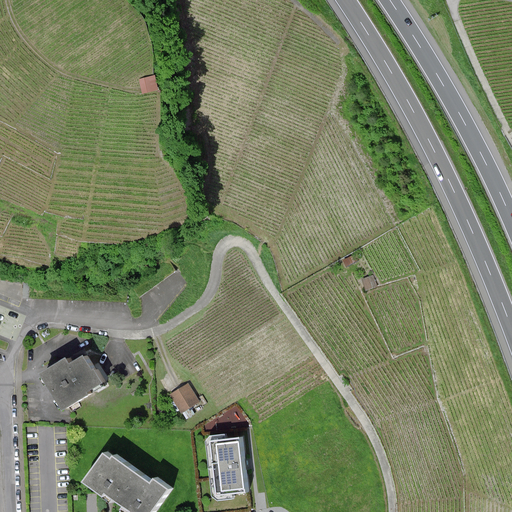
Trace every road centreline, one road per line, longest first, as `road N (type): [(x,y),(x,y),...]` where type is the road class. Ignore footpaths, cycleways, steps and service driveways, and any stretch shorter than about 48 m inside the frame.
road 1 (track): [(154,332),(202,302),(222,244),(241,241),(367,425),(383,459),(391,511)]
road 2 (motorway): [(346,0),(442,167),(511,327)]
road 3 (motorway): [(511,219),(390,0)]
road 4 (track): [(7,0),(30,44),(57,68),(127,89)]
road 5 (track): [(455,0),(511,134)]
road 6 (residential): [(11,511),(0,388)]
